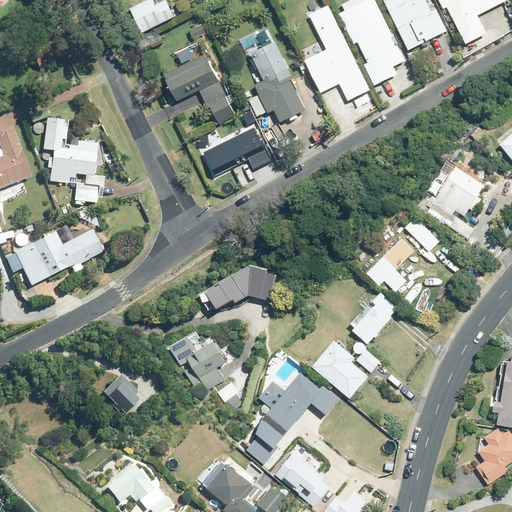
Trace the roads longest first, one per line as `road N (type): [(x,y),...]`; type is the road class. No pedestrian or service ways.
road 1 (residential): [(511,50),(193,238)]
road 2 (residential): [(77,0),(193,238)]
road 3 (tertiary): [(409,511),(450,373),(511,283)]
road 4 (residential): [(193,238),(121,291),(0,357)]
